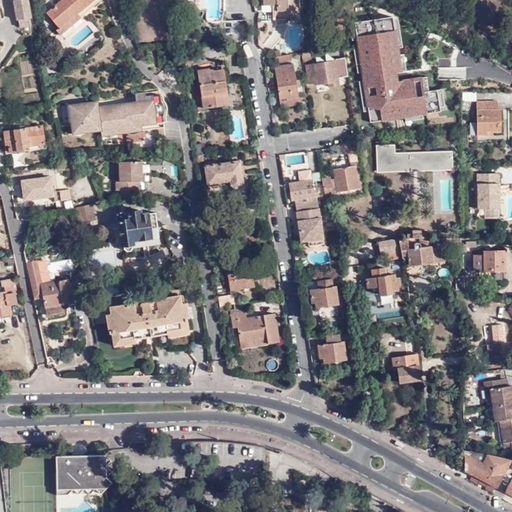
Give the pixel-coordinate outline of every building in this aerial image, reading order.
[(14,0),(17,18),(19,18),(29,17),(26,0),(14,0)] [(60,34),(99,0),(62,0),(47,13),(59,27),(56,30),(60,34)] [(276,10),(287,10),(298,9),(297,0),(263,0),(264,5),(271,5),(275,4),(276,10)] [(288,18),(287,10),(276,10),(275,4),(271,5),(273,19),(288,18)] [(29,17),(19,18),(20,25),(30,23),(29,17)] [(397,17),(353,24),(354,29),(351,29),(353,41),(357,40),(359,49),(354,50),(358,73),(362,73),(363,80),(358,81),(364,113),(369,112),(371,122),(448,110),(444,88),(430,91),(428,76),(399,81),(397,72),(407,70),(404,55),(400,56),(398,48),(402,47),(397,17)] [(228,56),(227,46),(202,46),(204,59),(228,56)] [(347,76),(344,57),(334,59),(334,60),(305,64),(307,78),(314,76),(316,84),(327,83),(328,86),(338,85),(337,77),(347,76)] [(275,66),(280,99),(298,97),(293,64),(275,66)] [(220,94),(227,93),(223,69),(210,71),(210,69),(197,70),(203,108),(221,105),(220,94)] [(134,93),(136,100),(136,105),(144,104),(143,96),(142,92),(134,93)] [(228,104),(227,93),(220,94),(221,105),(228,104)] [(128,102),(113,104),(117,127),(123,126),(138,125),(146,123),(146,120),(161,118),(158,94),(143,96),(144,104),(136,105),(136,100),(128,101),(128,102)] [(298,97),(280,99),(281,106),(299,104),(298,97)] [(475,100),(476,135),(490,135),(490,131),(499,131),(499,109),(496,109),(496,100),(475,100)] [(117,127),(113,104),(97,106),(98,112),(91,113),(90,101),(74,103),(75,111),(69,112),(71,126),(83,124),(84,131),(99,129),(114,127),(117,127)] [(98,112),(97,106),(96,101),(90,101),(91,113),(98,112)] [(72,133),(84,131),(83,124),(71,126),(72,133)] [(9,152),(30,149),(29,144),(45,142),(42,125),(4,130),(4,138),(1,138),(1,144),(8,143),(9,152)] [(123,126),(124,131),(126,133),(129,133),(133,132),(137,131),(138,129),(138,125),(123,126)] [(113,134),(115,132),(114,127),(99,129),(100,134),(104,136),(108,135),(113,134)] [(29,144),(30,149),(30,150),(46,148),(45,142),(29,144)] [(363,187),(356,150),(348,151),(350,162),(354,162),(355,167),(335,170),(338,190),(363,187)] [(410,169),(411,157),(405,157),(405,155),(394,154),(393,151),(384,151),(383,168),(410,169)] [(242,181),(239,160),(204,165),(207,186),(231,184),(234,187),(239,186),(242,181)] [(115,189),(136,189),(140,189),(140,181),(141,181),(141,174),(141,161),(119,161),(119,181),(116,181),(115,189)] [(299,172),(300,182),(313,180),(311,171),(299,172)] [(473,183),(474,208),(488,208),(489,204),(498,204),(498,182),(494,182),(494,174),(480,174),(481,183),(473,183)] [(51,175),(19,178),(20,198),(53,196),(51,175)] [(331,177),(322,178),(325,199),(330,198),(333,197),(332,191),(329,192),(329,188),(332,187),(331,177)] [(313,180),(300,182),(289,184),(291,199),(319,196),(318,188),(314,188),(313,180)] [(55,201),(71,199),(70,192),(70,189),(53,192),(55,201)] [(116,199),(136,198),(136,189),(115,189),(116,199)] [(319,200),(296,203),(303,241),(310,240),(325,238),(323,230),(319,200)] [(96,219),(93,204),(77,207),(80,222),(96,219)] [(159,236),(155,213),(141,215),(140,210),(127,211),(128,219),(117,220),(120,246),(122,245),(123,248),(123,249),(126,251),(131,251),(133,248),(132,244),(134,244),(133,240),(159,236)] [(325,238),(310,240),(311,245),(329,242),(327,229),(323,230),(325,238)] [(408,238),(427,238),(426,233),(422,233),(422,230),(412,230),(412,233),(407,233),(408,238)] [(402,259),(403,267),(443,261),(441,249),(429,250),(428,247),(422,247),(420,245),(418,244),(416,244),(415,246),(415,248),(408,249),(408,238),(399,238),(402,259)] [(398,251),(396,239),(379,242),(382,254),(398,251)] [(505,271),(505,250),(484,251),(484,254),(475,254),(475,271),(505,271)] [(38,298),(43,297),(41,283),(40,280),(37,264),(28,266),(35,296),(37,295),(38,298)] [(387,274),(386,268),(371,269),(373,279),(367,280),(369,288),(379,287),(380,294),(392,292),(392,290),(401,288),(399,278),(396,278),(395,274),(387,274)] [(254,286),(251,269),(227,272),(231,290),(254,286)] [(18,293),(15,278),(1,281),(1,284),(2,292),(0,291),(0,316),(12,314),(10,304),(17,303),(16,294),(18,293)] [(62,303),(73,301),(71,292),(78,290),(76,279),(68,281),(68,278),(41,283),(43,297),(46,315),(64,311),(62,303)] [(338,304),(336,286),(331,286),(330,279),(318,281),(318,288),(309,289),(311,302),(315,302),(316,307),(338,304)] [(233,295),(217,297),(219,306),(223,306),(234,304),(233,295)] [(134,302),(119,305),(120,312),(112,313),(106,314),(109,331),(112,330),(114,339),(134,335),(142,334),(142,332),(142,329),(158,326),(159,330),(159,331),(167,330),(188,327),(186,318),(184,318),(181,303),(180,298),(156,302),(155,299),(145,301),(145,304),(135,306),(134,302)] [(186,302),(181,303),(184,318),(186,318),(190,318),(186,302)] [(238,311),(231,312),(233,327),(238,327),(241,347),(278,342),(274,314),(263,315),(264,316),(246,318),(245,310),(244,310),(244,307),(237,308),(238,311)] [(189,333),(188,327),(167,330),(167,332),(168,336),(189,333)] [(134,335),(135,338),(167,332),(167,330),(159,331),(159,330),(142,332),(142,334),(134,335)] [(340,341),(339,333),(325,335),(326,343),(318,345),(319,357),(323,357),(324,362),(346,359),(343,341),(340,341)] [(134,335),(114,339),(115,345),(135,342),(135,338),(134,335)] [(508,356),(506,342),(488,345),(491,365),(505,362),(504,357),(508,356)] [(420,381),(417,354),(407,355),(408,356),(393,358),(394,370),(398,370),(400,383),(420,381)] [(482,382),(483,390),(488,389),(489,397),(490,406),(509,403),(511,402),(511,398),(511,393),(507,393),(506,386),(505,378),(482,382)] [(511,408),(510,409),(509,403),(490,406),(493,422),(498,421),(511,418),(511,408)] [(502,443),(510,442),(511,447),(511,446),(511,418),(498,421),(502,443)] [(480,463),(468,456),(469,451),(465,450),(465,470),(496,486),(510,460),(485,454),(480,463)] [(111,459),(105,453),(55,456),(57,495),(67,495),(73,489),(79,494),(84,488),(90,494),(95,489),(100,493),(111,481),(106,476),(111,470),(106,465),(111,459)] [(496,486),(465,470),(462,469),(496,487),(496,486)] [(291,511),(292,498),(283,498),(283,511),(291,511)]
